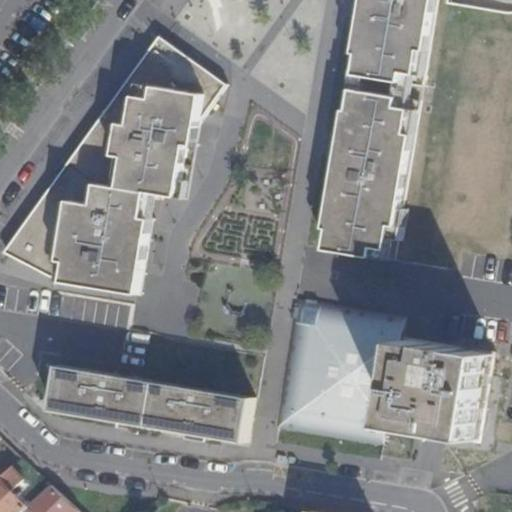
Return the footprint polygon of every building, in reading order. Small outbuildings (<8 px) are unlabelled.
[(373,0),(373,1),(387,3),(383,25),(375,23),(363,76),(409,85),(411,76),(424,78),(430,52),(420,50),(430,0),(373,0)] [(110,111),(7,253),(61,282),(136,294),(144,246),(138,245),(142,222),(148,223),(156,173),(182,177),(189,137),(191,137),(190,138),(191,139),(202,123),(228,84),(163,37),(110,111)] [(406,101),(361,91),(349,145),(359,147),(355,169),(342,166),(329,228),(334,229),(329,250),(367,258),(369,248),(382,251),(387,227),(394,228),(398,206),(390,205),(404,138),(413,140),(418,113),(404,110),(406,101)] [(144,246),(136,294),(143,296),(160,195),(189,200),(202,123),(191,139),(190,138),(191,137),(189,137),(182,177),(156,173),(148,223),(142,222),(138,245),(144,246)] [(278,429),(385,447),(407,318),(300,300),(278,429)] [(409,339),(394,427),(481,441),(495,354),(474,350),(461,348),(409,339)] [(55,411),(98,419),(118,422),(188,434),(207,437),(249,444),(256,400),(63,367),(55,411)] [(118,422),(98,419),(97,427),(117,430),(118,422)] [(205,445),(207,437),(188,434),(186,442),(205,445)] [(406,458),(413,440),(397,434),(390,452),(406,458)] [(24,511),(28,508),(22,502),(13,492),(25,481),(13,467),(0,479),(0,511),(24,511)] [(78,511),(52,487),(31,506),(36,511),(78,511)]
